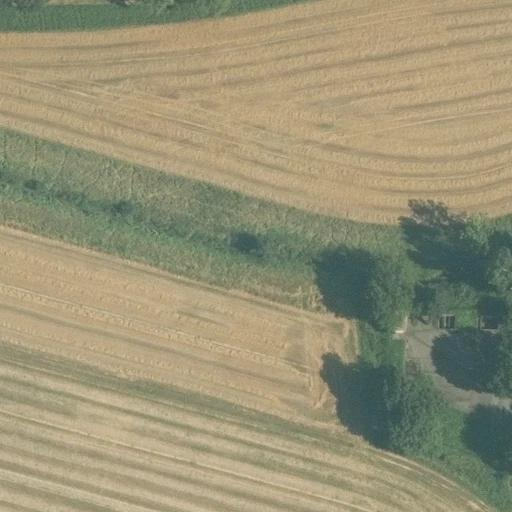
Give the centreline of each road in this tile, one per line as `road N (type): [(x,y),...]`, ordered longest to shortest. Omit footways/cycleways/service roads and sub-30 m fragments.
road 1 (track): [(491,511),(425,469),(356,444),(0,346)]
road 2 (track): [(356,282),(368,449)]
